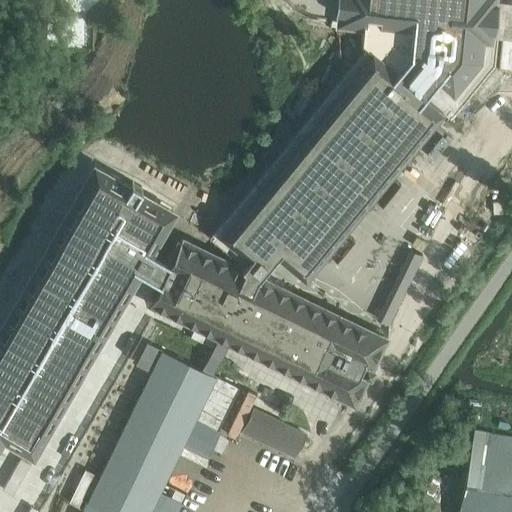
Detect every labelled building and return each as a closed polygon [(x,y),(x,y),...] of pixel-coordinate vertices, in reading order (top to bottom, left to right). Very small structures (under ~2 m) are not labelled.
[(376,0),(348,34),(389,68),(233,249),(226,264),(150,227),(120,288),(351,401),(383,335),(264,276),(280,257),(307,276),(444,110),(439,106),(469,69),(459,62),(464,0),(376,0)] [(69,24),(67,51),(92,52),(93,25),(69,24)] [(90,495),(81,511),(177,511),(187,493),(165,483),(185,444),(208,456),(221,431),(219,429),(240,387),(162,349),(147,342),(136,364),(151,371),(99,477),(85,470),(76,489),(70,501),(79,506),(85,493),(90,495)] [(307,433),(254,407),(241,433),(295,459),(307,433)] [(511,511),(511,438),(475,430),(458,511),(511,511)]
